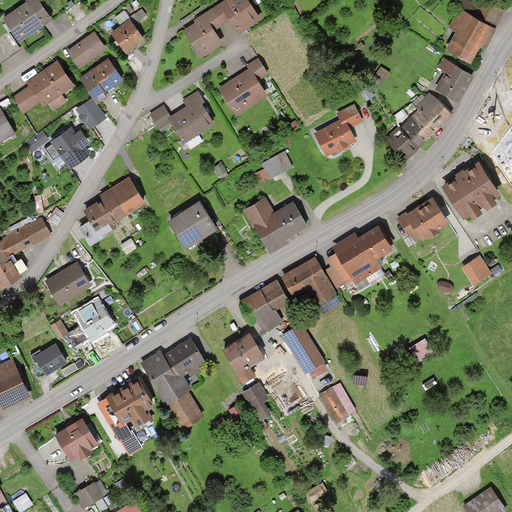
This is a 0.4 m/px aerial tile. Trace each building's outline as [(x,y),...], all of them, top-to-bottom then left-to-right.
[(49,24),(33,0),(26,0),(0,17),(0,21),(15,45),(49,24)] [(227,0),(225,0),(214,7),(224,23),(227,21),(235,34),(258,20),(245,0),(229,0),(228,1),(227,0)] [(450,48),(470,60),(491,25),(493,26),(503,9),(487,0),(481,0),(476,10),(480,12),(477,16),(462,7),(450,28),(459,33),(450,48)] [(181,33),(197,58),(217,45),(209,32),(224,23),(214,7),(190,22),(192,25),(181,33)] [(141,41),(128,24),(110,37),(123,54),(141,41)] [(77,70),(104,50),(91,33),(64,53),(77,70)] [(105,57),(74,78),(94,106),(105,98),(102,95),(122,81),(105,57)] [(268,75),(258,58),(245,66),(247,69),(218,87),(235,115),(267,96),(258,81),(268,75)] [(444,74),(435,88),(458,102),(473,77),(442,58),(436,68),(444,74)] [(26,87),(10,98),(21,115),(38,103),(42,108),(73,87),(56,61),(23,83),(26,87)] [(507,129),(511,121),(511,95),(500,88),(484,116),(507,129)] [(200,92),(186,100),(190,107),(173,117),(168,107),(153,116),(160,128),(174,120),(185,138),(212,122),(201,104),(205,101),(200,92)] [(338,120),(314,132),(326,157),(356,142),(350,128),(364,121),(355,103),(335,112),(338,120)] [(438,124),(421,107),(390,140),(406,156),(438,124)] [(0,141),(10,136),(0,117),(0,141)] [(73,133),(69,129),(50,143),(51,144),(42,150),(51,164),(58,158),(67,171),(89,155),(83,148),(89,144),(78,130),(73,133)] [(488,146),(485,153),(506,161),(508,154),(488,146)] [(273,178),(295,167),(286,151),(265,162),(273,178)] [(479,161),(440,186),(462,221),(501,196),(479,161)] [(105,227),(142,206),(126,179),(94,197),(98,205),(81,214),(86,224),(76,230),(85,247),(109,233),(105,227)] [(449,224),(432,197),(397,220),(414,246),(449,224)] [(199,199),(165,222),(185,252),(219,230),(199,199)] [(309,226),(294,200),(272,213),(264,199),(243,212),(269,256),(291,243),(288,238),(309,226)] [(39,215),(0,238),(0,288),(30,271),(23,259),(15,263),(10,255),(30,243),(32,247),(52,236),(39,215)] [(329,268),(323,272),(335,291),(349,282),(353,289),(381,272),(374,261),(390,251),(375,226),(356,238),(354,233),(329,249),(332,254),(324,260),(329,268)] [(312,258),(278,279),(290,297),(303,289),(320,317),(341,304),(335,291),(312,258)] [(87,288),(74,265),(41,283),(54,306),(87,288)] [(274,281),(234,306),(255,339),(282,322),(275,312),(288,303),(274,281)] [(112,323),(101,305),(94,309),(92,304),(84,309),(84,308),(75,312),(81,321),(65,330),(60,320),(52,325),(59,338),(67,333),(77,350),(94,340),(91,335),(112,323)] [(297,324),(279,336),(306,376),(324,364),(297,324)] [(246,332),(216,352),(239,386),(254,377),(248,367),(263,357),(246,332)] [(163,347),(139,361),(165,406),(179,430),(203,415),(181,377),(202,365),(187,339),(165,351),(163,347)] [(57,344),(36,357),(47,375),(67,362),(57,344)] [(0,365),(0,401),(3,408),(30,394),(12,359),(0,365)] [(152,408),(136,382),(96,407),(119,445),(130,438),(122,426),(130,421),(142,442),(147,438),(152,445),(159,440),(150,425),(154,423),(146,411),(152,408)] [(261,422),(274,414),(267,402),(272,398),(261,382),(243,393),(261,422)] [(336,385),(318,396),(337,425),(354,414),(336,385)] [(83,419),(52,436),(67,463),(98,445),(83,419)] [(103,496),(95,480),(75,491),(84,507),(103,496)] [(321,486),(309,493),(313,501),(325,495),(321,486)] [(491,487),(461,506),(464,511),(506,511),(507,511),(491,487)] [(21,511),(22,511),(35,504),(28,493),(15,501),(21,511)] [(148,511),(139,497),(116,511),(148,511)] [(13,511),(7,501),(0,505),(0,511),(13,511)]
